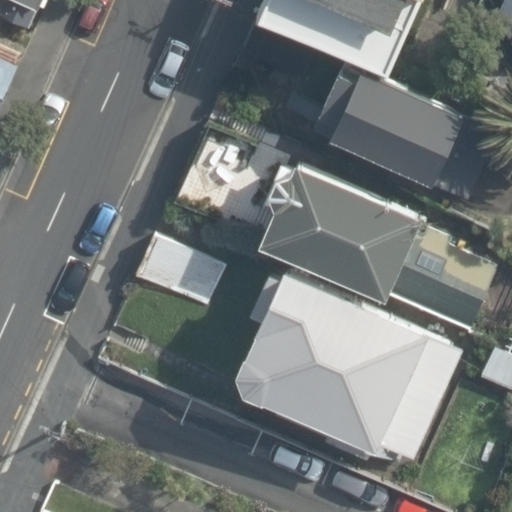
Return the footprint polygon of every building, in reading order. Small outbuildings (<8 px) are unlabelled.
[(0,0),(0,115),(4,118),(49,11),(21,0),(0,0)] [(21,0),(49,11),(53,0),(21,0)] [(263,0),(259,11),(387,67),(416,0),(263,0)] [(511,0),(502,0),(493,21),(511,29),(511,0)] [(504,124),(347,58),(316,133),(472,199),(504,124)] [(502,243),(285,150),(250,229),(468,323),(502,243)] [(230,260),(162,230),(143,272),(211,302),(230,260)] [(465,331),(277,252),(227,370),(416,449),(465,331)] [(511,346),(492,337),(478,368),(511,382),(511,346)] [(69,511),(49,503),(45,511),(69,511)]
